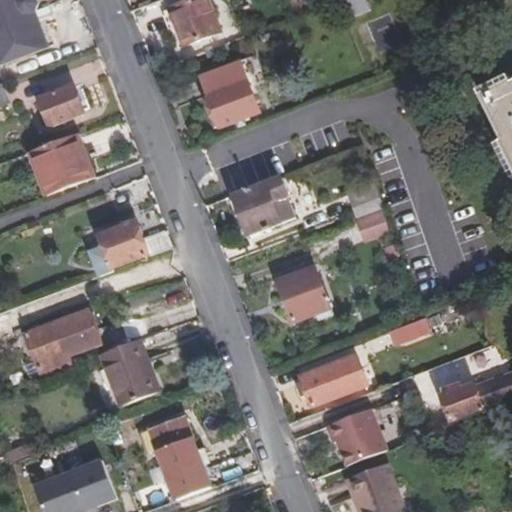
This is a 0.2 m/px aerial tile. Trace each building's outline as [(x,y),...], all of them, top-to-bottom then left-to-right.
[(220,33),(208,0),(194,0),(165,11),(178,50),(220,33)] [(10,20),(30,74),(63,61),(42,8),(10,20)] [(257,112),(249,93),(238,62),(198,77),(218,127),(257,112)] [(476,92),(479,97),(508,83),(506,78),(476,92)] [(511,83),(509,85),(508,83),(479,97),(501,143),(498,145),(511,175),(511,83)] [(75,85),(39,99),(48,126),(85,114),(75,85)] [(0,105),(8,102),(2,87),(0,87),(0,105)] [(73,136),(28,153),(45,197),(90,180),(73,136)] [(511,180),(511,175),(498,145),(494,147),(510,181),(511,180)] [(283,177),(232,196),(249,238),(298,218),(283,177)] [(374,200),(369,185),(344,195),(349,209),(374,200)] [(374,200),(349,209),(353,221),(379,212),(374,200)] [(167,234),(166,233),(137,243),(129,223),(97,236),(110,269),(139,258),(145,259),(172,249),(167,234)] [(298,275),(314,317),(329,311),(313,269),(298,275)] [(291,324),(314,317),(298,275),(276,283),(291,324)] [(41,378),(70,367),(68,357),(100,345),(88,311),(25,334),(41,378)] [(428,319),(390,333),(396,349),(434,335),(428,319)] [(139,342),(102,355),(104,362),(119,408),(157,395),(139,342)] [(367,386),(356,357),(300,378),(312,407),(367,386)] [(439,399),(450,427),(494,411),(492,406),(511,399),(511,374),(473,388),(472,386),(460,391),(458,386),(442,392),(444,397),(439,399)] [(336,441),(346,467),(380,455),(386,452),(370,409),(327,426),(333,443),(336,441)] [(185,422),(150,434),(158,455),(168,481),(178,478),(185,499),(209,490),(185,422)] [(148,459),(158,455),(150,434),(141,438),(148,459)] [(116,500),(101,463),(34,489),(42,511),(85,511),(96,508),(116,500)] [(405,511),(388,467),(347,482),(353,500),(356,499),(361,511),(405,511)]
